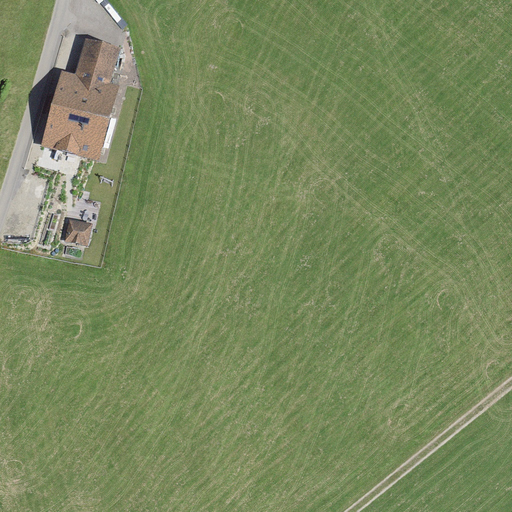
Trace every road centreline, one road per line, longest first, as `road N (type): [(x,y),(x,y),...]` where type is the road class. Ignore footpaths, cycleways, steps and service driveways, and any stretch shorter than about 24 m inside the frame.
road 1 (unclassified): [(0,208),(63,0)]
road 2 (track): [(511,383),(352,511)]
